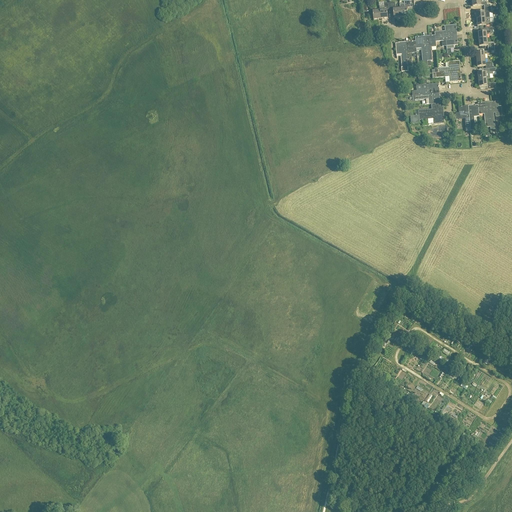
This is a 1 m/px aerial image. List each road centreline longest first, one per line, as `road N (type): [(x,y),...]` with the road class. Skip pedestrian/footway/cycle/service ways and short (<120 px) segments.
road 1 (track): [(487,344),(478,365),(511,393),(485,419),(397,362),(404,339),(416,329),(473,362)]
road 2 (track): [(511,442),(470,499),(409,511)]
road 3 (track): [(511,362),(439,309),(403,294)]
